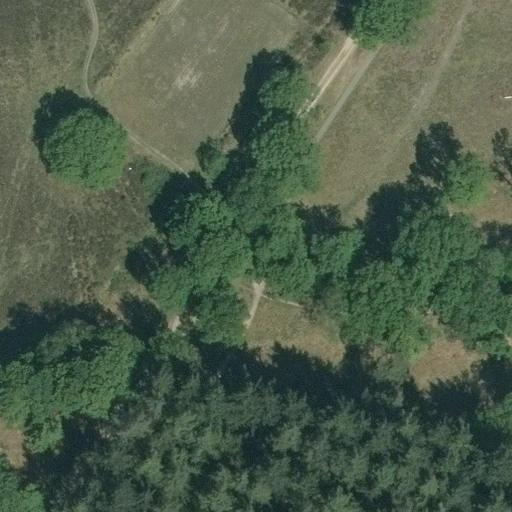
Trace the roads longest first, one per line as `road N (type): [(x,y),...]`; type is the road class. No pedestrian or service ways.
road 1 (unknown): [(464,0),(439,67),(347,207),(253,282)]
road 2 (unknown): [(210,264),(298,305),(351,314),(511,300)]
road 3 (track): [(381,0),(236,203),(224,235)]
road 4 (track): [(144,370),(53,511)]
road 5 (track): [(224,235),(144,370)]
